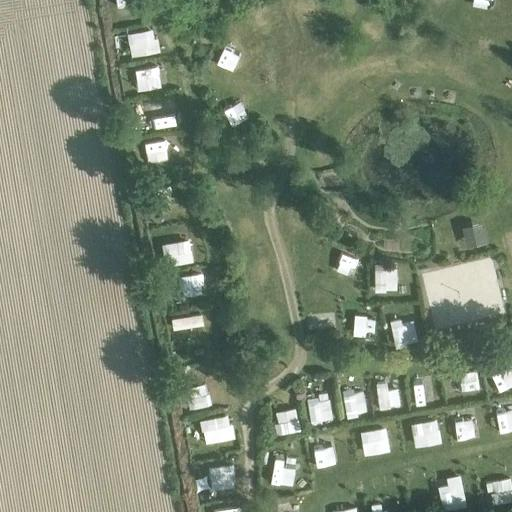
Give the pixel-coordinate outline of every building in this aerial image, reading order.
[(118,0),(120,14),(141,11),(140,0),(118,0)] [(298,0),(299,16),(317,16),(316,0),(298,0)] [(248,11),(255,29),(276,22),(269,3),(248,11)] [(390,29),(391,13),(371,12),(371,29),(390,29)] [(130,28),(132,58),(157,55),(155,26),(130,28)] [(168,136),(147,139),(150,156),(171,152),(168,136)] [(234,185),(219,195),(227,209),(243,198),(234,185)] [(159,229),(185,228),(184,205),(158,206),(159,229)] [(190,236),(161,242),(166,265),(195,259),(190,236)] [(270,264),(254,269),(259,284),(275,279),(270,264)] [(203,276),(183,278),(185,300),(205,298),(203,276)] [(276,330),(287,313),(269,302),(258,319),(276,330)] [(391,307),(370,307),(370,329),(391,329),(391,307)] [(173,314),(173,326),(205,324),(204,312),(173,314)] [(445,399),(464,395),(461,377),(441,381),(445,399)] [(407,408),(429,406),(427,385),(405,388),(407,408)] [(508,406),(487,408),(488,430),(510,429),(508,406)] [(299,409),(278,412),(280,431),(302,429),(299,409)] [(466,411),(449,414),(452,435),(469,433),(466,411)] [(204,416),(208,440),(232,436),(229,413),(204,416)] [(412,421),(415,446),(441,442),(438,417),(412,421)] [(377,425),(378,446),(401,445),(400,424),(377,425)] [(313,439),(317,459),(339,454),(334,434),(313,439)] [(346,437),(348,457),(366,455),(363,435),(346,437)] [(198,460),(200,480),(215,479),(213,459),(198,460)] [(276,487),(298,486),(297,461),(276,462),(276,487)] [(231,488),(213,490),(216,509),(233,507),(231,488)]
